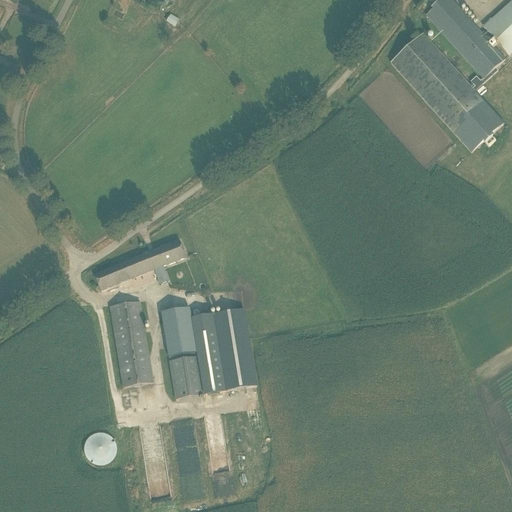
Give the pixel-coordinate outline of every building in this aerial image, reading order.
[(423,35),(390,64),(454,135),(471,154),(484,143),(489,148),(495,141),(491,137),(492,136),(504,125),(487,105),(477,95),(475,93),(498,72),(496,69),(505,60),(451,0),(443,0),(426,16),(468,63),(483,79),(480,82),(476,77),(470,83),(474,87),(472,89),(423,35)] [(511,2),(510,4),(483,28),(510,57),(511,55),(511,2)] [(171,16),(167,22),(176,27),(179,21),(171,16)] [(94,276),(98,285),(100,291),(186,259),(180,242),(143,255),(94,276)] [(158,272),(161,284),(169,282),(165,270),(158,272)] [(153,384),(140,303),(110,308),(123,389),(153,384)] [(169,359),(196,354),(189,310),(161,314),(169,359)] [(244,311),(192,319),(205,396),(256,388),(244,311)] [(205,397),(199,358),(170,362),(176,401),(205,397)] [(205,425),(211,470),(231,468),(225,423),(205,425)] [(111,456),(111,454),(111,451),(110,448),(109,446),(107,444),(105,442),(103,441),(100,440),(97,440),(95,440),(92,441),(90,442),(87,444),(86,446),(84,449),(84,452),(84,454),(84,457),(85,459),(86,461),(88,464),(90,465),(93,467),(96,467),(98,467),(100,467),(103,466),(106,465),(108,463),(109,461),(110,459),(111,456)]
